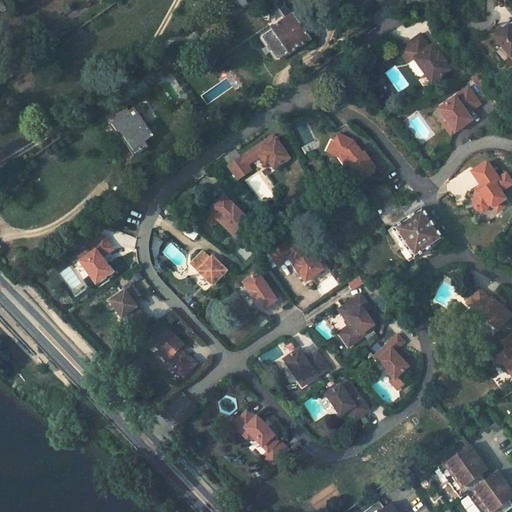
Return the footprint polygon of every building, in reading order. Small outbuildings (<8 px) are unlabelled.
[(310,38),(278,0),(276,0),(270,5),(275,8),(281,15),(282,20),(270,29),(270,30),(260,38),(261,39),(260,40),(262,41),(261,42),(266,48),(265,49),(269,55),(270,54),(275,61),(276,61),(278,63),(289,54),(290,55),(310,38)] [(249,5),(247,1),(223,17),(226,21),(249,5)] [(511,36),(505,27),(490,39),(506,59),(511,54),(511,36)] [(412,59),(429,84),(448,71),(443,63),(444,62),(438,53),(436,54),(431,46),(427,48),(419,35),(397,50),(406,63),(412,59)] [(360,68),(368,62),(368,64),(375,59),(370,51),(356,62),(360,68)] [(172,76),(162,83),(174,100),(185,93),(172,76)] [(152,86),(146,77),(129,89),(135,98),(152,86)] [(462,91),(432,113),(441,126),(443,124),(451,135),(466,124),(461,117),(474,108),(462,91)] [(153,137),(132,109),(128,113),(126,109),(115,117),(117,121),(110,125),(116,134),(119,133),(134,155),(147,146),(145,143),(153,137)] [(437,129),(445,139),(451,135),(443,124),(441,126),(437,129)] [(351,162),(363,179),(379,168),(366,150),(361,153),(357,147),(360,146),(354,138),(341,132),(337,141),(340,143),(336,151),(341,153),(348,164),(351,162)] [(260,155),(266,163),(269,161),(274,168),(289,157),(273,135),(229,166),(238,179),(251,170),(247,164),(260,155)] [(334,140),(330,149),(336,151),(340,143),(337,141),(334,140)] [(504,174),(495,179),(485,164),(481,163),(470,170),(478,184),(477,184),(481,190),(476,193),(477,195),(473,199),(471,205),(475,210),(481,211),(484,209),(486,206),(492,207),(492,206),(500,201),(504,199),(499,191),(510,184),(504,174)] [(253,225),(223,195),(211,207),(212,208),(202,217),(211,226),(219,219),(238,239),(253,225)] [(504,207),(500,201),(492,206),(496,212),(504,207)] [(441,238),(420,207),(391,228),(413,258),(441,238)] [(288,256),(294,264),(291,266),(297,274),(300,273),(305,280),(322,268),(317,260),(320,259),(314,250),(312,252),(306,244),(304,245),(297,234),(269,253),(277,264),(288,256)] [(101,239),(86,249),(90,254),(80,261),(90,275),(92,273),(97,281),(112,271),(102,257),(110,252),(101,239)] [(190,262),(212,284),(228,269),(213,253),(211,255),(203,248),(190,262)] [(20,278),(16,272),(10,277),(15,282),(20,278)] [(248,292),(253,300),(254,299),(260,309),(275,299),(257,272),(242,282),(249,291),(248,292)] [(322,293),(338,286),(333,275),(318,282),(322,293)] [(351,289),(363,283),(359,276),(348,282),(351,289)] [(133,323),(143,316),(144,316),(132,300),(139,294),(131,282),(123,288),(124,290),(110,300),(122,316),(124,315),(126,313),(133,323)] [(467,302),(498,328),(511,313),(491,296),(490,298),(479,288),(467,302)] [(347,346),(371,329),(373,322),(365,310),(369,307),(359,294),(341,307),(347,315),(345,320),(348,324),(337,333),(347,346)] [(338,309),(345,320),(347,315),(341,307),(338,309)] [(133,323),(126,313),(124,315),(131,325),(133,323)] [(161,334),(154,341),(175,364),(174,365),(183,375),(196,364),(189,357),(184,356),(178,349),(183,344),(170,329),(163,336),(161,334)] [(372,356),(393,378),(398,377),(410,365),(396,351),(406,341),(398,332),(372,356)] [(511,332),(500,341),(505,349),(497,355),(497,363),(504,364),(511,374),(511,332)] [(281,357),(302,388),(331,368),(318,350),(307,357),(299,345),(281,357)] [(393,378),(389,383),(397,391),(405,384),(398,377),(393,378)] [(360,395),(357,397),(354,393),(358,391),(350,380),(344,379),(324,394),(340,416),(347,412),(354,422),(371,409),(360,395)] [(276,436),(258,417),(255,420),(248,413),(234,425),(249,441),(254,436),(264,448),(269,443),(274,448),(279,442),(275,438),(276,436)] [(281,441),(279,442),(274,448),(269,452),(265,457),(269,461),(285,445),(281,441)] [(269,443),(264,448),(269,452),(274,448),(269,443)] [(289,450),(285,445),(269,461),(273,465),(289,450)] [(488,471),(470,446),(443,465),(462,490),(488,471)] [(495,511),(511,499),(511,492),(498,473),(472,492),(485,511),(495,511)] [(467,494),(459,501),(468,511),(477,511),(480,510),(467,494)]
